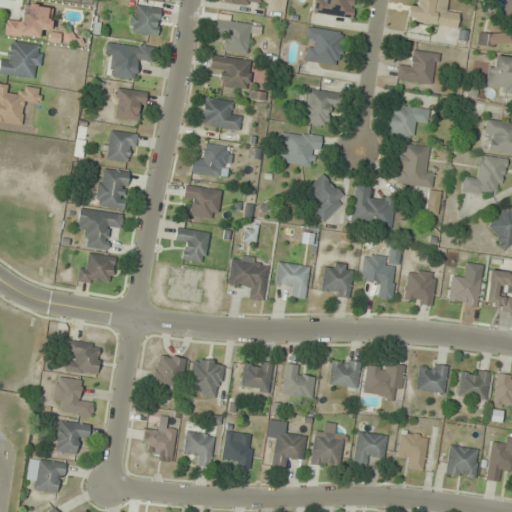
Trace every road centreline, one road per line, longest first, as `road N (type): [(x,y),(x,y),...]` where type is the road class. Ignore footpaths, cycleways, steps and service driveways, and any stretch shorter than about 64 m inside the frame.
road 1 (residential): [(0,275),(36,300),(159,326),(405,332),(511,347)]
road 2 (residential): [(492,511),(397,499),(235,500),(109,484)]
road 3 (residential): [(135,321),(192,0)]
road 4 (residential): [(109,484),(135,321)]
road 5 (residential): [(377,0),(355,151)]
